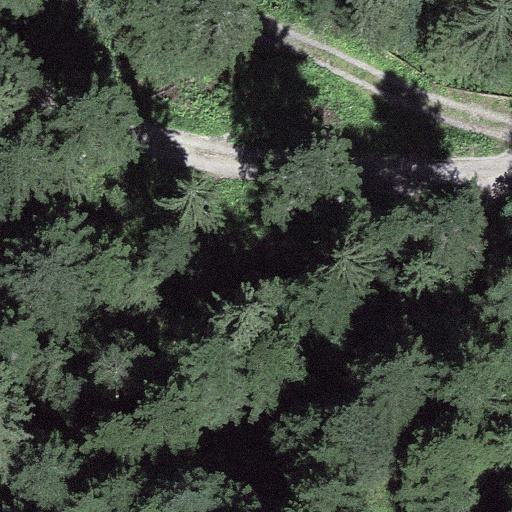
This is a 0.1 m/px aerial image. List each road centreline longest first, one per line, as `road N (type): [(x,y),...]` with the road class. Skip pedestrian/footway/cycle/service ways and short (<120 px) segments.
road 1 (track): [(511,168),(429,174),(260,162),(93,121),(0,82)]
road 2 (track): [(214,0),(276,37),(511,130)]
